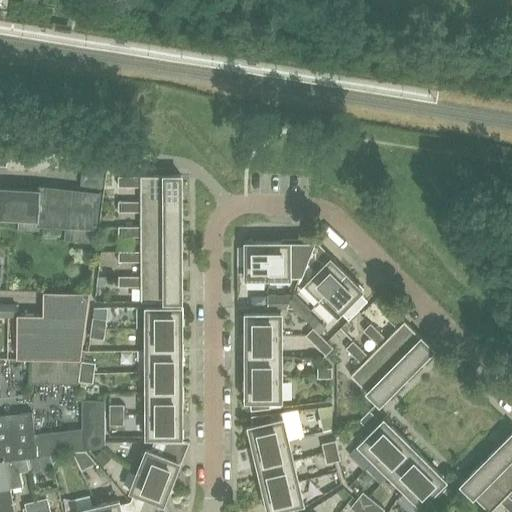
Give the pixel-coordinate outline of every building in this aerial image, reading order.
[(103,166),(82,163),(79,184),(100,187),(103,166)] [(141,185),(141,200),(182,200),(182,175),(119,175),(119,185),(141,185)] [(94,237),(99,191),(94,191),(39,184),(38,190),(0,188),(0,217),(20,218),(19,228),(39,229),(39,225),(67,227),(66,239),(84,240),(94,241),(94,237)] [(182,200),(141,200),(119,200),(119,210),(141,210),(141,225),(182,225),(182,200)] [(141,235),(141,250),(182,250),(182,225),(141,225),(120,225),(120,235),(141,235)] [(268,277),(268,241),(254,241),(254,239),(245,239),(245,245),(237,245),(237,266),(246,266),(246,277),(268,277)] [(301,273),(306,261),(315,241),(316,240),(316,239),(306,239),(306,241),(291,241),(291,239),(282,239),(282,241),(268,241),(268,277),(290,277),(290,273),(301,273)] [(315,241),(306,261),(301,273),(308,280),(306,283),(322,298),(346,273),(337,263),(338,262),(332,256),(331,257),(315,241)] [(182,250),(141,250),(120,250),(120,260),(141,260),(141,275),(182,274),(182,250)] [(356,283),(346,273),(322,298),(337,314),(340,311),(349,319),(357,311),(349,302),(359,291),(360,292),(364,287),(358,281),(356,283)] [(182,301),(182,274),(141,275),(120,275),(120,285),(141,285),(141,301),(182,301)] [(27,356),(30,356),(42,356),(54,357),(66,357),(80,357),(91,289),(43,289),(43,312),(17,312),(16,356),(27,356)] [(382,312),(397,327),(386,338),(415,367),(433,348),(404,320),(400,315),(389,304),(382,312)] [(147,306),(147,308),(147,328),(182,328),(182,314),(184,314),(184,306),(178,306),(147,306)] [(246,334),(281,334),(281,312),(250,312),(244,312),(244,321),(246,321),(246,334)] [(92,316),(90,326),(104,328),(105,318),(92,316)] [(379,345),(369,356),(397,384),(415,367),(386,338),(371,323),(364,330),(379,345)] [(103,338),(104,328),(90,326),(89,336),(103,338)] [(323,337),(313,327),(306,335),(316,345),(323,337)] [(182,328),(147,328),(147,349),(184,349),(184,342),(182,342),(182,328)] [(244,355),(281,355),(281,334),(246,334),(246,348),(244,348),(244,355)] [(333,347),(323,337),(316,345),(326,354),(333,347)] [(397,384),(369,356),(353,341),(346,348),(361,363),(351,374),(379,402),(397,384)] [(184,357),(184,349),(147,349),(147,371),(182,371),(182,357),(184,357)] [(0,453),(3,453),(4,459),(26,456),(37,455),(34,432),(27,356),(16,356),(0,355),(0,453)] [(246,376),(281,376),(281,355),(244,355),(244,363),(246,363),(246,376)] [(30,356),(29,381),(41,382),(42,356),(30,356)] [(41,382),(53,382),(54,357),(42,356),(41,382)] [(66,357),(54,357),(53,382),(65,382),(66,357)] [(78,383),(78,380),(79,370),(79,360),(80,357),(66,357),(65,382),(78,383)] [(93,361),(79,360),(79,370),(92,371),(93,361)] [(332,366),(323,366),(317,366),(317,376),(332,376),(332,366)] [(92,381),(92,371),(79,370),(78,380),(92,381)] [(147,392),(184,392),(184,385),(182,385),(182,371),(147,371),(147,392)] [(251,409),(270,407),(270,399),(281,399),(281,376),(246,376),(246,391),(244,391),(244,400),(250,400),(251,409)] [(147,414),(182,414),(182,400),(184,400),(184,392),(147,392),(147,414)] [(82,428),(84,449),(104,447),(105,425),(105,400),(82,400),(82,428)] [(109,404),(109,414),(123,414),(123,404),(109,404)] [(332,405),(317,406),(323,430),(332,428),(332,405)] [(367,426),(376,417),(369,409),(359,419),(367,426)] [(272,420),(271,412),(251,415),(253,424),(247,425),(249,434),(251,433),(254,446),(288,438),(283,417),(272,420)] [(124,424),(123,414),(109,414),(110,424),(124,424)] [(182,414),(147,414),(147,436),(178,436),(184,436),(184,427),(182,427),(182,414)] [(375,459),(400,434),(390,424),(391,422),(385,416),(381,421),(359,443),(349,453),(365,469),(375,459)] [(82,428),(70,429),(72,451),(84,449),(82,428)] [(60,452),(72,451),(70,429),(58,430),(60,452)] [(58,430),(46,431),(48,453),(60,452),(58,430)] [(46,431),(34,432),(37,455),(46,453),(48,453),(46,431)] [(511,431),(497,447),(511,462),(511,431)] [(375,459),(390,474),(416,448),(411,442),(409,443),(400,434),(375,459)] [(293,459),(288,438),(254,446),(257,460),(255,461),(257,467),(293,459)] [(321,443),(323,453),(337,449),(335,439),(321,443)] [(162,454),(167,441),(154,441),(150,450),(147,448),(138,469),(171,481),(176,468),(178,469),(181,461),(176,459),(162,454)] [(511,462),(497,447),(479,465),(508,494),(511,489),(511,462)] [(112,456),(104,448),(95,456),(102,465),(112,456)] [(390,474),(405,489),(430,464),(420,454),(421,452),(416,448),(390,474)] [(339,459),(337,449),(323,453),(325,462),(339,459)] [(46,453),(37,455),(26,456),(29,469),(29,472),(49,467),(46,453)] [(29,469),(26,456),(4,459),(7,476),(11,488),(23,485),(20,471),(29,469)] [(260,475),(263,487),(298,480),(293,459),(257,467),(258,475),(260,475)] [(430,464),(405,489),(421,504),(443,482),(447,478),(441,472),(440,473),(430,464)] [(511,511),(511,497),(508,494),(479,465),(461,483),(490,511),(501,501),(511,511)] [(171,481),(138,469),(130,489),(134,491),(131,500),(139,510),(146,495),(160,501),(159,501),(165,503),(168,495),(166,494),(171,481)] [(0,490),(11,488),(7,476),(0,476),(0,490)] [(303,502),(298,480),(263,487),(267,502),(265,502),(267,511),(273,509),(274,511),(293,511),(292,504),(303,502)] [(447,487),(437,497),(444,504),(454,494),(447,487)] [(14,511),(11,488),(0,490),(0,507),(1,511),(14,511)] [(356,498),(367,507),(373,499),(362,490),(356,498)] [(39,511),(50,511),(47,496),(36,499),(39,511)] [(356,511),(362,511),(367,507),(356,498),(349,506),(356,511)] [(39,511),(36,499),(25,501),(27,511),(39,511)] [(119,499),(98,504),(99,511),(133,511),(139,510),(131,500),(120,503),(119,499)] [(381,511),(384,508),(373,499),(367,507),(372,511),(381,511)]
